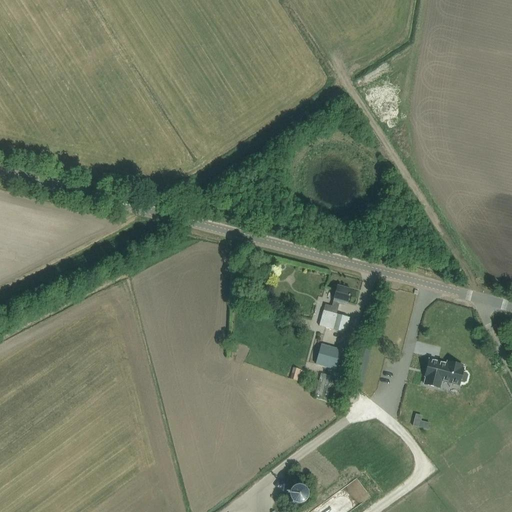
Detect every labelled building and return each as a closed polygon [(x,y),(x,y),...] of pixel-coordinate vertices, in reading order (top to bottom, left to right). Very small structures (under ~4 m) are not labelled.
[(325,305),(319,326),(345,333),(350,318),(336,314),(339,304),(346,306),(347,303),(351,290),(337,286),(332,306),(325,305)] [(321,346),(316,364),(335,369),(340,350),(321,345),(321,346)] [(425,378),(423,386),(440,390),(442,382),(459,386),(460,383),(464,384),(466,382),(468,375),(467,373),(463,372),(464,368),(462,368),(463,365),(447,362),(446,364),(428,360),(424,378),(425,378)] [(301,369),(298,381),(307,383),(310,371),(301,369)] [(320,495),(305,502),(309,511),(326,511),(328,511),(320,495)]
